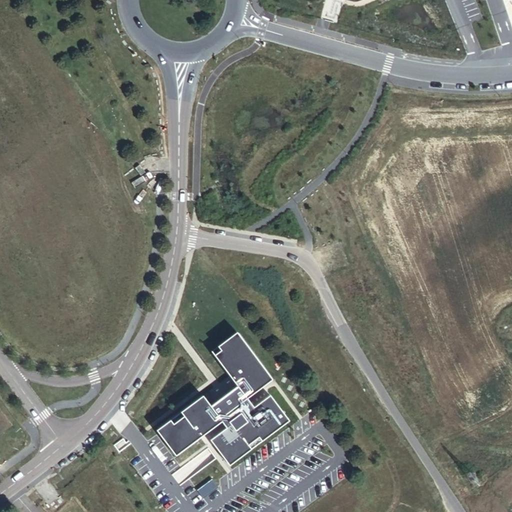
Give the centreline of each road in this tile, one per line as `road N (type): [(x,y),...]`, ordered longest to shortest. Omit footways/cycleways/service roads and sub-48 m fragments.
road 1 (unclassified): [(459,511),(305,255),(175,234)]
road 2 (unclassified): [(235,15),(438,73),(511,70)]
road 3 (unclassified): [(152,335),(120,365),(69,381),(22,375),(0,357)]
road 4 (unclassified): [(152,335),(107,400),(61,446)]
road 5 (unclassified): [(178,101),(175,234)]
